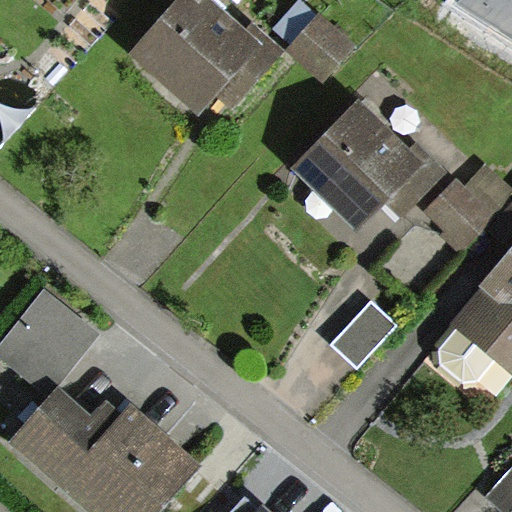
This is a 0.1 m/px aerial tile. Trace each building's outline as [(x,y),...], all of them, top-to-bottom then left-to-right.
[(202,0),(184,0),(135,54),(193,107),(251,44),(202,0)] [(511,0),(466,0),(511,27),(511,0)] [(279,33),(323,74),(348,47),(304,6),(279,33)] [(366,216),(416,160),(358,107),(307,163),(366,216)] [(442,192),(367,275),(405,309),(510,193),(485,170),(455,203),(442,192)] [(511,242),(511,261),(431,351),(488,403),(511,377),(511,206),(494,226),(511,242)] [(46,289),(0,345),(0,356),(51,396),(59,386),(100,332),(46,289)] [(321,350),(349,376),(392,329),(364,304),(321,350)] [(51,396),(7,445),(81,511),(150,511),(194,464),(129,406),(121,416),(103,400),(89,414),(59,386),(51,396)]
